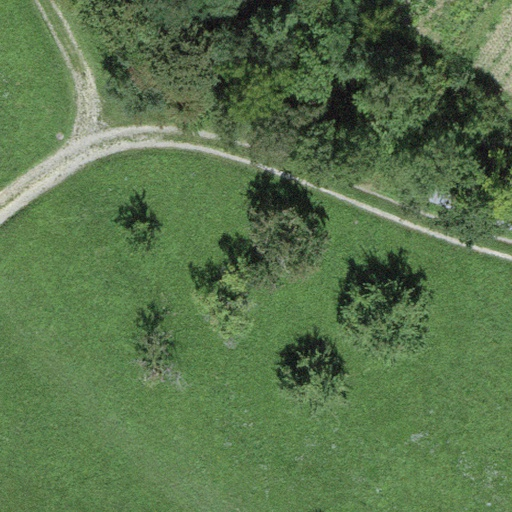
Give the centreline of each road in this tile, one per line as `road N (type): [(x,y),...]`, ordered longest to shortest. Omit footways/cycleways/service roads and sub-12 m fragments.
road 1 (track): [(511,255),(219,146),(104,139),(0,223)]
road 2 (track): [(43,0),(86,71),(104,139)]
